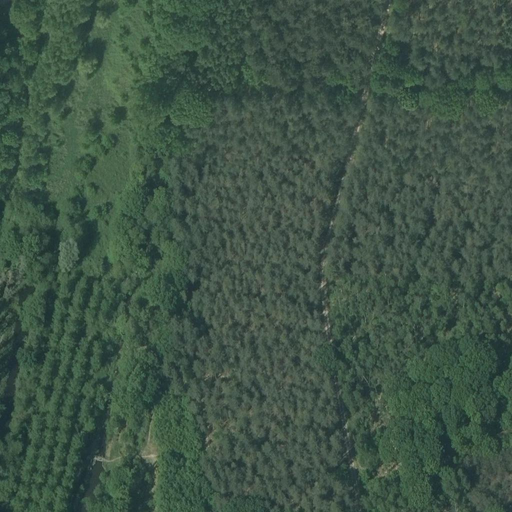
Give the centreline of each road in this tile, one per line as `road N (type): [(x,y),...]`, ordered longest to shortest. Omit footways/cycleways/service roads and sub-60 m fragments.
road 1 (track): [(359,511),(321,278),(387,0)]
road 2 (track): [(145,451),(179,301),(181,270),(166,207),(206,0)]
road 3 (track): [(511,79),(190,83)]
road 4 (track): [(145,451),(356,511)]
